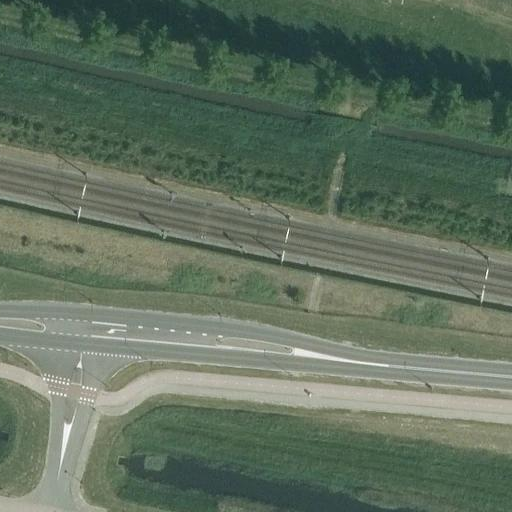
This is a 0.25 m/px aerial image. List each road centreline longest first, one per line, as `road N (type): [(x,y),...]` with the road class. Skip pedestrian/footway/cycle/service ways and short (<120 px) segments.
road 1 (tertiary): [(329,361),(293,343),(91,314)]
road 2 (tertiary): [(96,347),(283,365),(329,361)]
road 3 (tertiary): [(329,361),(511,379)]
